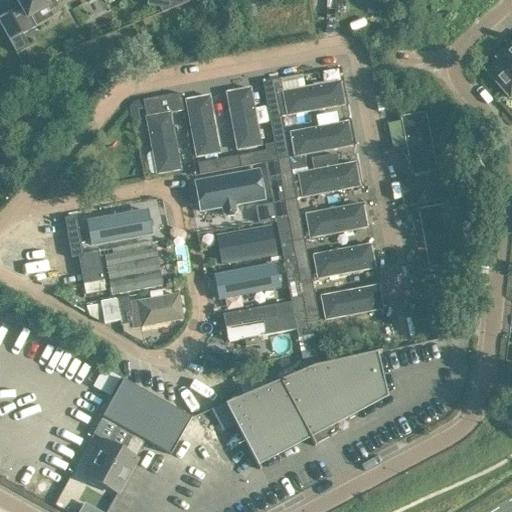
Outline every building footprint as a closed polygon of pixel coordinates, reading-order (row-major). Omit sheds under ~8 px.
[(32,15),(38,26),(61,13),(60,12),(57,14),(51,4),(58,0),(16,0),(26,18),(32,15)] [(162,13),(188,3),(184,0),(161,0),(160,9),(162,13)] [(0,25),(9,42),(9,41),(22,35),(10,13),(9,12),(0,17),(0,25)] [(499,61),(487,72),(505,93),(511,99),(511,97),(511,44),(496,58),(499,61)] [(280,79),(262,82),(264,92),(269,119),(281,117),(287,116),(344,105),(339,82),(282,92),(280,79)] [(226,93),(237,150),(260,146),(249,89),(226,93)] [(170,95),(142,100),(152,152),(150,152),(148,154),(146,157),(149,171),(151,174),(154,175),(156,174),(156,175),(180,170),(169,113),(183,110),(180,97),(180,93),(170,95)] [(219,153),(209,96),(185,101),(196,158),(219,153)] [(435,170),(425,113),(401,118),(412,175),(435,170)] [(351,146),(347,122),(290,133),(294,157),(306,155),(351,146)] [(283,130),(271,133),(277,160),(288,158),(283,130)] [(238,156),(240,168),(265,163),(267,163),(265,151),(238,156)] [(294,157),(291,158),(293,171),(308,168),(306,155),(294,157)] [(309,172),(298,174),(302,198),(359,187),(355,163),(337,167),(335,155),(310,160),(312,171),(309,172)] [(288,158),(277,160),(279,174),(279,178),(284,201),(296,199),(302,198),(298,174),(309,172),(308,168),(293,171),(291,158),(288,158)] [(199,175),(227,170),(224,159),(197,164),(199,175)] [(267,163),(265,163),(268,180),(272,205),(273,206),(284,204),(284,201),(279,178),(279,174),(276,161),(267,163)] [(193,181),(199,213),(220,209),(221,214),(226,217),(233,216),(237,211),(236,206),(264,201),(259,169),(193,181)] [(413,181),(415,192),(443,187),(440,176),(413,181)] [(443,187),(415,192),(417,204),(445,199),(443,187)] [(305,215),(310,238),(367,228),(362,204),(305,215)] [(272,205),(256,208),(259,224),(275,221),(275,220),(273,206),(272,205)] [(453,263),(442,206),(418,210),(429,267),(453,263)] [(146,208),(87,220),(92,243),(151,232),(146,208)] [(298,212),(286,215),(286,218),(291,242),(304,240),(298,212)] [(71,258),(78,257),(83,256),(78,231),(76,217),(64,219),(66,233),(71,258)] [(291,243),(291,242),(286,218),(275,220),(275,221),(280,245),(291,243)] [(271,226),(216,237),(221,265),(276,255),(271,226)] [(313,256),(317,279),(374,269),(370,245),(313,256)] [(104,257),(106,268),(111,296),(162,286),(154,247),(104,257)] [(83,256),(78,257),(86,301),(106,298),(99,253),(83,256)] [(293,256),(294,257),(299,283),(311,281),(306,253),(293,256)] [(299,283),(294,257),(283,259),(289,291),(300,289),(299,283)] [(275,269),(216,280),(221,303),(280,292),(275,269)] [(321,297),(325,320),(382,310),(378,286),(321,297)] [(300,289),(289,291),(297,338),(309,336),(308,332),(307,324),(306,324),(306,321),(302,296),(300,289)] [(161,290),(149,292),(150,299),(157,298),(163,297),(161,290)] [(136,302),(141,328),(183,320),(178,294),(163,297),(157,298),(150,299),(136,302)] [(306,324),(319,322),(314,294),(302,296),(306,321),(306,324)] [(133,323),(128,297),(117,299),(121,321),(122,325),(133,323)] [(117,299),(101,302),(105,324),(121,321),(117,299)] [(223,315),(228,342),(243,340),(244,347),(258,345),(256,337),(294,330),(289,303),(272,306),(223,315)] [(313,366),(280,381),(315,446),(315,445),(336,434),(331,424),(347,416),(349,419),(357,414),(355,411),(384,396),(374,354),(381,352),(381,351),(313,366)] [(102,368),(94,387),(113,394),(120,376),(102,368)] [(113,398),(103,417),(133,434),(145,441),(170,455),(191,418),(170,406),(123,380),(113,398)] [(315,446),(280,381),(225,404),(259,470),(261,469),(257,463),(309,436),(314,446),(315,446)] [(123,451),(105,441),(85,476),(88,478),(88,482),(95,486),(100,484),(117,494),(136,459),(135,458),(145,441),(133,434),(123,451)] [(103,511),(86,503),(81,511),(103,511)]
